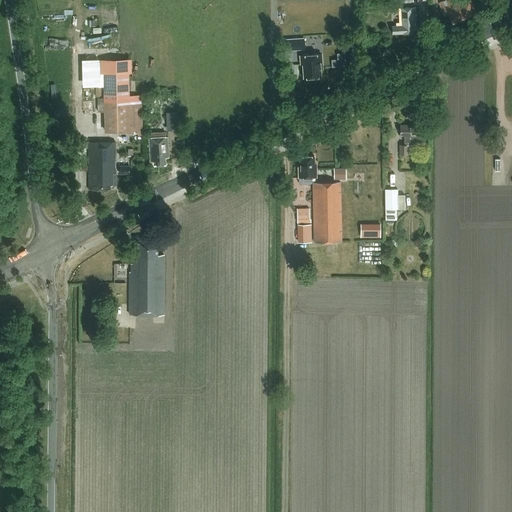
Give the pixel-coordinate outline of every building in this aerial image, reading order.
[(452,0),(446,0),(439,3),(445,16),(449,14),(454,24),(476,13),(474,9),(477,8),(472,0),(459,0),(460,0),(454,3),(452,0)] [(417,30),(415,7),(399,8),(400,25),(392,26),(392,34),(403,33),(403,34),(413,33),(412,30),(417,30)] [(106,30),(105,21),(95,22),(96,30),(106,30)] [(286,50),(304,49),(304,38),(285,39),(286,50)] [(320,66),(322,66),(321,51),(300,52),(301,61),(302,61),(303,75),(320,74),(320,66)] [(98,102),(98,112),(105,112),(105,132),(131,131),(131,128),(142,128),(141,95),(130,96),(130,73),(104,73),(104,102),(98,102)] [(179,111),(167,112),(168,130),(180,129),(179,111)] [(400,155),(404,155),(413,155),(413,145),(417,145),(417,141),(423,142),(423,135),(416,135),(416,125),(400,125),(400,136),(404,136),(404,142),(404,145),(400,145),(400,155)] [(169,157),(167,136),(149,138),(150,162),(154,161),(154,165),(166,164),(165,158),(169,157)] [(117,177),(115,177),(115,142),(88,142),(88,189),(110,189),(110,185),(117,185),(117,177)] [(299,177),(299,182),(300,184),(310,184),(311,182),(311,177),(316,177),(316,163),(314,163),(314,156),(300,156),(300,166),(298,166),(299,177)] [(346,179),(346,168),(334,168),(334,180),(346,179)] [(340,182),(313,182),(314,242),(342,241),(340,182)] [(399,209),(398,189),(385,189),(386,209),(399,209)] [(310,221),(309,208),(297,208),(298,222),(299,222),(300,242),(312,241),(312,221),(310,221)] [(136,241),(136,254),(133,254),(133,263),(131,263),(131,272),(130,272),(130,314),(164,314),(164,254),(157,254),(157,241),(136,241)]
